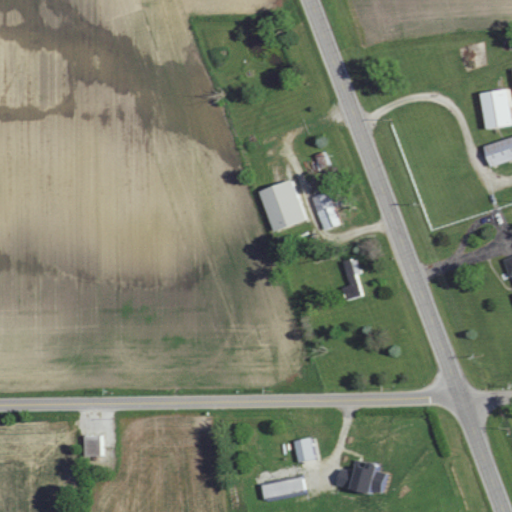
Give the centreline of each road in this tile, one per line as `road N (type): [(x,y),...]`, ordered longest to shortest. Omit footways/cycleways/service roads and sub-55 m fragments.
road 1 (residential): [(0,405),(463,397)]
road 2 (primary): [(463,397),(311,0)]
road 3 (primary): [(503,511),(463,397)]
